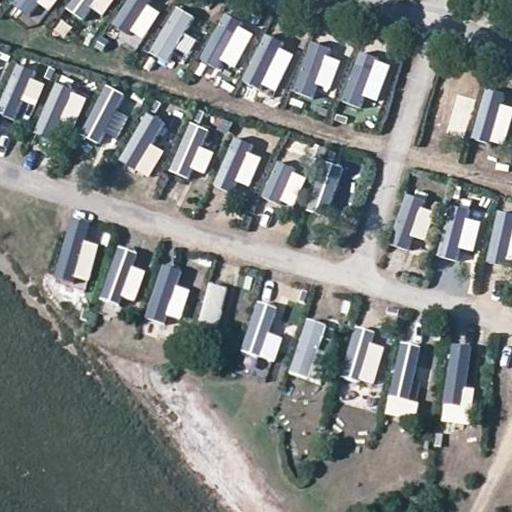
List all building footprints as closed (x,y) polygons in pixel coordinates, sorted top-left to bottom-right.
[(51,0),(16,0),(12,9),(39,23),(51,0)] [(104,0),(71,0),(60,26),(89,38),(104,0)] [(159,0),(126,0),(107,45),(135,57),(159,0)] [(203,1),(197,0),(172,0),(156,67),(185,74),(203,1)] [(253,13),(223,5),(205,78),(235,85),(253,13)] [(294,24),(264,17),(246,89),(276,97),(294,24)] [(344,39),(314,31),(296,104),(326,111),(344,39)] [(396,51),(366,44),(348,116),(378,123),(396,51)] [(40,64),(10,57),(0,98),(0,131),(22,137),(40,64)] [(473,73),(443,66),(425,138),(455,146),(473,73)] [(81,79),(51,71),(33,144),(63,151),(81,79)] [(120,89),(90,82),(72,154),(102,162),(120,89)] [(511,112),(511,87),(488,82),(470,154),(500,162),(511,112)] [(167,103),(137,95),(119,168),(149,175),(167,103)] [(211,120),(181,112),(163,185),(193,192),(211,120)] [(259,135),(229,127),(211,200),(241,207),(259,135)] [(308,148),(278,141),(260,213),(290,220),(308,148)] [(365,164),(335,157),(317,229),(347,236),(365,164)] [(438,181),(408,173),(390,246),(420,253),(438,181)] [(485,189),(455,182),(437,254),(467,262),(485,189)] [(511,275),(511,201),(500,198),(481,270),(511,278),(511,275)] [(99,221),(69,213),(51,286),(81,293),(99,221)] [(151,250),(121,242),(103,315),(133,322),(151,250)] [(405,268),(407,251),(390,249),(388,266),(405,268)] [(193,266),(163,258),(145,331),(175,338),(193,266)] [(239,280),(209,273),(191,345),(221,352),(239,280)] [(288,297),(258,290),(240,362),(270,369),(288,297)] [(338,310),(308,303),(290,375),(320,383),(338,310)] [(388,322),(358,314),(340,387),(370,394),(388,322)] [(433,340),(403,333),(385,406),(415,413),(433,340)] [(480,355),(450,348),(432,420),(462,427),(480,355)]
